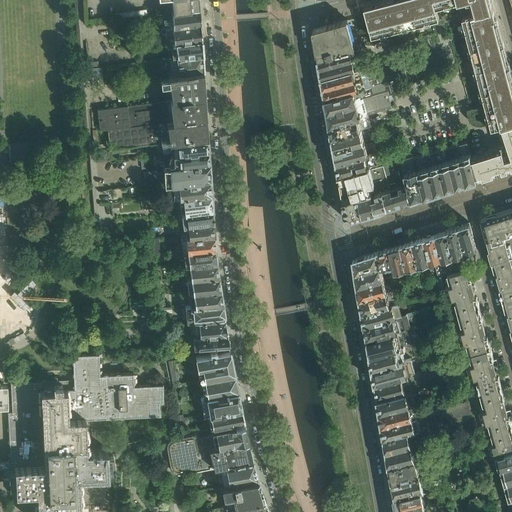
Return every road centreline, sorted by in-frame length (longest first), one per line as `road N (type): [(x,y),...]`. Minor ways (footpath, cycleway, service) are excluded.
road 1 (tertiary): [(215,0),(243,317),(288,511)]
road 2 (tertiary): [(378,511),(331,244)]
road 3 (tertiary): [(331,244),(291,0)]
road 4 (residential): [(471,204),(511,372)]
road 5 (residential): [(471,204),(331,244)]
